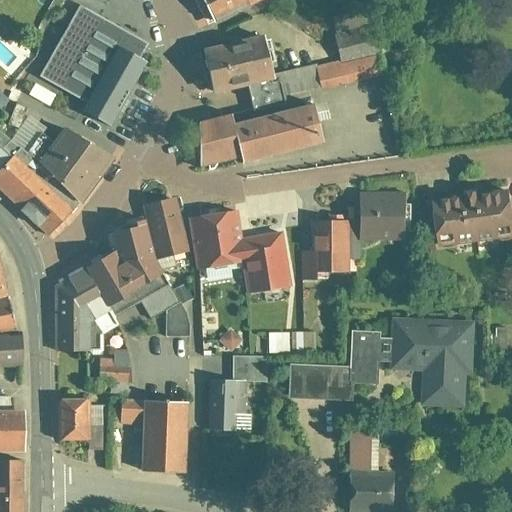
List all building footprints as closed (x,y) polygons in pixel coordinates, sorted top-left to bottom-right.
[(204,0),(211,13),(237,0),(204,0)] [(149,48),(81,10),(58,50),(41,80),(86,105),(80,117),(111,134),(149,67),(140,62),(149,48)] [(336,36),(343,64),(381,54),(376,28),(336,36)] [(202,50),(210,89),(273,76),(264,36),(202,50)] [(318,69),(323,90),(386,75),(381,54),(343,64),(318,69)] [(195,124),(198,163),(236,153),(238,162),(318,144),(309,105),(229,122),(227,115),(195,124)] [(39,169),(85,207),(113,160),(63,130),(39,169)] [(74,212),(15,159),(0,174),(0,189),(53,236),(74,212)] [(511,216),(507,188),(430,202),(438,247),(511,233),(511,216)] [(149,220),(160,259),(190,251),(179,193),(145,203),(149,220)] [(406,193),(359,194),(359,238),(406,239),(406,193)] [(237,209),(188,219),(198,270),(243,261),(247,291),(293,284),(285,230),(241,236),(237,209)] [(113,250),(81,270),(105,305),(163,271),(160,259),(149,220),(108,233),(113,250)] [(314,272),(350,271),(349,222),(312,223),(314,272)] [(55,287),(59,349),(85,348),(84,306),(96,294),(81,270),(55,287)] [(0,299),(0,329),(13,326),(5,298),(0,299)] [(424,403),(464,404),(465,369),(471,369),(472,324),(396,321),(395,339),(395,358),(394,367),(425,368),(424,403)] [(380,357),(395,358),(395,339),(380,339),(380,330),(351,329),(350,367),(289,365),(289,399),(351,401),(352,387),(378,387),(380,357)] [(0,366),(22,366),(21,333),(0,336),(0,366)] [(245,414),(246,380),(210,379),(208,430),(237,430),(237,414),(245,414)] [(0,397),(0,413),(14,413),(14,398),(0,397)] [(63,403),(64,440),(91,439),(90,402),(63,403)] [(143,403),(142,474),(186,474),(186,404),(143,403)] [(0,448),(23,448),(23,413),(14,413),(0,413),(0,448)] [(350,474),(350,511),(393,511),(393,474),(371,474),(371,434),(353,433),(352,474),(350,474)] [(0,464),(0,511),(22,511),(21,464),(0,464)]
